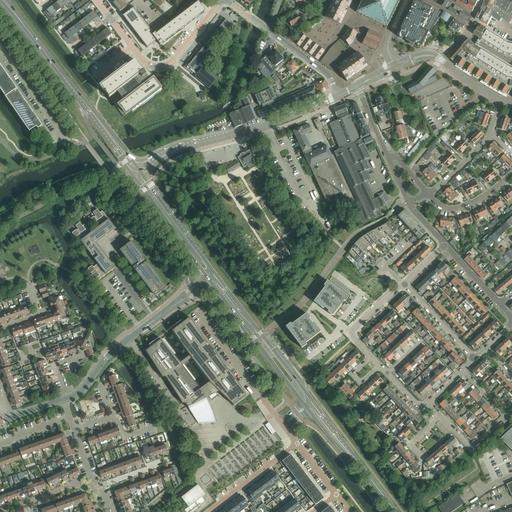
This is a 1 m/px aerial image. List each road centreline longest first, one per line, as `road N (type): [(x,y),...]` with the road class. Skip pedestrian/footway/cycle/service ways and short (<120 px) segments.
road 1 (unclassified): [(162,155),(335,97)]
road 2 (tertiary): [(112,138),(1,0)]
road 3 (residential): [(112,20),(143,60),(162,67),(221,0)]
road 4 (unclassified): [(511,104),(432,56),(394,66)]
